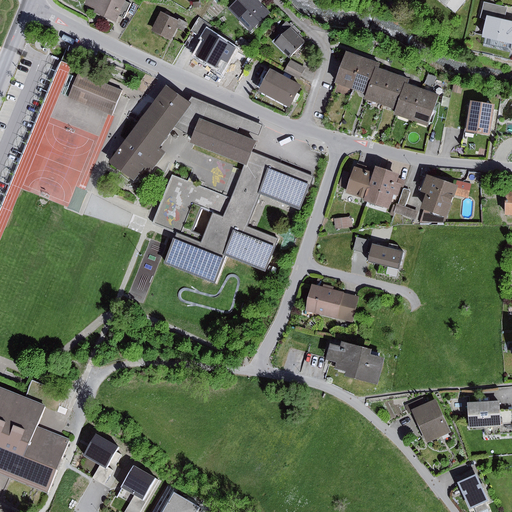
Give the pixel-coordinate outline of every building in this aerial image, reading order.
[(125,0),(87,0),(85,5),(95,9),(94,12),(116,22),(119,16),(125,2),(125,0)] [(257,0),(237,0),(228,9),(250,31),(270,12),(257,0)] [(439,0),(456,13),(466,0),(439,0)] [(131,4),(125,2),(119,16),(124,18),(131,4)] [(487,16),(505,20),(508,8),(484,2),(481,15),(487,16)] [(178,21),(161,12),(151,31),(171,42),(178,29),(184,32),(188,23),(179,18),(178,21)] [(511,21),(505,20),(487,16),(482,37),(511,43),(511,21)] [(192,30),(203,37),(207,30),(210,25),(199,18),(192,30)] [(283,34),(291,27),(286,22),(279,29),(283,34)] [(283,34),(274,43),(289,58),(305,42),(291,27),(283,34)] [(238,48),(207,30),(203,37),(202,38),(204,40),(194,57),(222,74),(238,48)] [(241,37),(237,42),(246,50),(250,45),(241,37)] [(362,57),(346,52),(335,83),(351,89),(362,57)] [(75,83),(118,100),(129,73),(85,56),(75,83)] [(378,63),(362,57),(351,89),(368,94),(377,68),(378,63)] [(290,60),(285,70),(300,78),(305,69),(290,60)] [(392,73),(377,68),(368,94),(366,99),(381,105),(392,73)] [(301,85),(270,69),(258,91),(289,107),(301,85)] [(408,79),(392,73),(381,105),(397,111),(407,83),(408,79)] [(428,74),(425,84),(433,86),(436,77),(428,74)] [(351,89),(335,83),(329,102),(332,104),(327,118),(339,123),(351,89)] [(422,88),(407,83),(397,111),(396,115),(411,120),(422,88)] [(166,84),(108,163),(134,182),(144,168),(150,172),(165,153),(158,148),(175,126),(192,103),(166,84)] [(463,86),(454,84),(452,92),(461,95),(463,86)] [(439,94),(422,88),(411,120),(428,126),(439,94)] [(450,98),(443,97),(441,106),(449,108),(450,98)] [(195,99),(192,103),(175,126),(193,137),(191,144),(245,165),(251,151),(255,141),(236,132),(238,127),(242,117),(195,99)] [(494,105),(471,101),(467,132),(490,135),(494,105)] [(263,126),(242,117),(238,127),(259,135),(263,126)] [(490,135),(467,132),(465,148),(488,151),(490,135)] [(224,218),(213,214),(202,242),(182,234),(176,231),(163,263),(216,284),(228,254),(265,269),(277,240),(246,227),(261,191),(271,165),(312,182),(314,177),(251,151),(245,165),(231,199),(224,218)] [(312,182),(271,165),(261,191),(303,207),(312,182)] [(399,174),(375,165),(373,172),(364,199),(363,201),(389,210),(394,194),(398,196),(402,184),(396,183),(399,174)] [(364,199),(373,172),(354,167),(346,193),(364,199)] [(344,171),(339,186),(344,188),(349,173),(344,171)] [(457,185),(427,174),(421,191),(426,193),(421,208),(446,217),(457,185)] [(176,231),(182,234),(193,206),(213,214),(224,218),(231,199),(173,176),(154,223),(176,231)] [(471,184),(459,181),(455,196),(468,199),(471,184)] [(403,189),(399,203),(406,205),(410,192),(410,190),(405,188),(403,189)] [(397,204),(394,213),(415,220),(418,211),(397,204)] [(351,217),(334,219),(335,230),(353,228),(351,217)] [(356,237),(353,250),(366,253),(369,241),(356,237)] [(403,252),(372,245),(368,261),(399,268),(403,252)] [(322,287),(312,284),(305,311),(337,319),(343,292),(333,290),(334,287),(323,284),(322,287)] [(359,296),(343,292),(337,319),(352,323),(359,296)] [(340,347),(330,344),(326,360),(336,362),(335,369),(346,372),(345,377),(378,386),(385,358),(370,354),(372,349),(342,342),(340,347)] [(0,385),(0,472),(53,493),(73,439),(39,426),(48,404),(0,385)] [(413,410),(422,406),(419,399),(405,405),(408,412),(413,410)] [(422,406),(413,410),(427,443),(450,432),(436,400),(422,406)] [(500,401),(468,403),(469,427),(484,426),(485,434),(502,433),(500,410),(500,401)] [(511,409),(500,410),(502,433),(511,432),(511,409)] [(118,447),(96,434),(84,456),(100,465),(106,469),(118,447)] [(106,469),(100,465),(93,477),(105,484),(112,472),(106,469)] [(155,478),(133,467),(122,488),(134,495),(144,500),(155,478)] [(455,477),(458,483),(476,474),(474,468),(455,477)] [(476,474),(458,483),(470,510),(475,508),(476,511),(489,511),(485,503),(489,501),(476,474)] [(199,511),(201,508),(173,492),(161,511),(199,511)] [(134,495),(125,511),(140,511),(147,501),(144,500),(134,495)]
